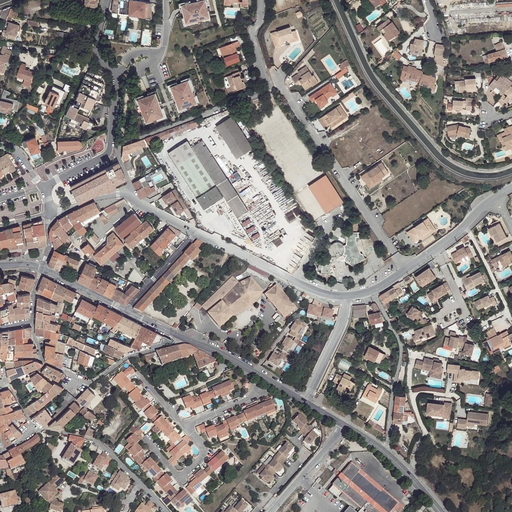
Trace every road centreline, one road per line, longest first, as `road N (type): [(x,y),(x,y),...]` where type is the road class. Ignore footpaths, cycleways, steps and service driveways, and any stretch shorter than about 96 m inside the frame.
road 1 (residential): [(258,0),(250,36),(268,86),(121,144),(128,196)]
road 2 (residential): [(106,0),(95,47),(114,74),(109,150),(42,187)]
road 3 (residential): [(33,323),(42,360),(90,381),(136,354),(187,340)]
road 4 (unclassified): [(372,292),(401,346),(384,454)]
road 5 (residential): [(198,233),(328,299),(350,300)]
road 6 (residential): [(33,425),(99,442),(168,511)]
road 7 (residential): [(183,425),(205,456),(183,477),(145,441)]
